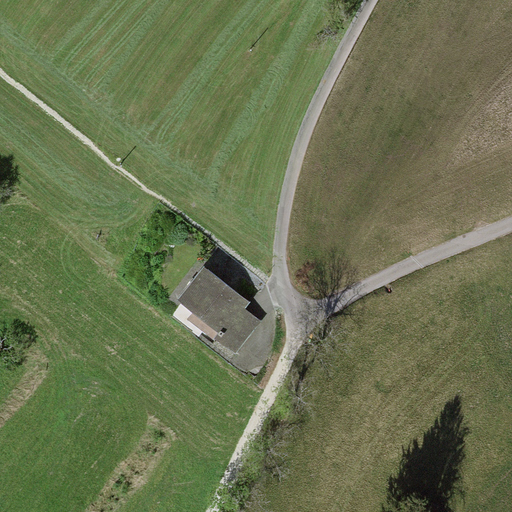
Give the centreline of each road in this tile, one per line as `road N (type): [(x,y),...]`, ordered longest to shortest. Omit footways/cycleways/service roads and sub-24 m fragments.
road 1 (residential): [(371,0),(294,165),(280,284),(303,320)]
road 2 (track): [(303,320),(359,287),(511,224)]
road 3 (track): [(303,320),(213,511)]
